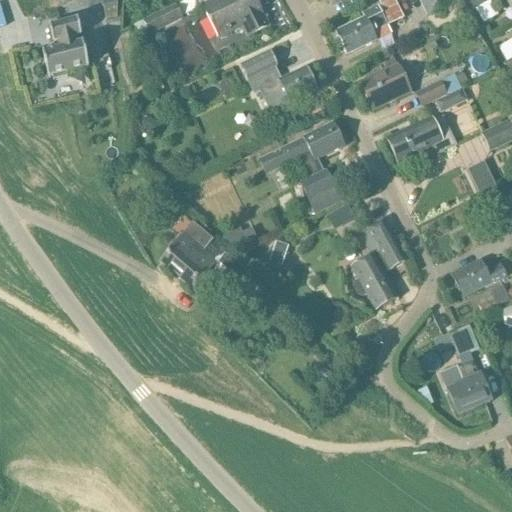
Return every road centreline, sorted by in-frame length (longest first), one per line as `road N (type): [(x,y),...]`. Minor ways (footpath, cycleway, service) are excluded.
road 1 (residential): [(511,428),(451,440),(389,389),(388,348),(424,299),(428,273),(296,0)]
road 2 (unclassified): [(249,511),(106,355),(0,209)]
